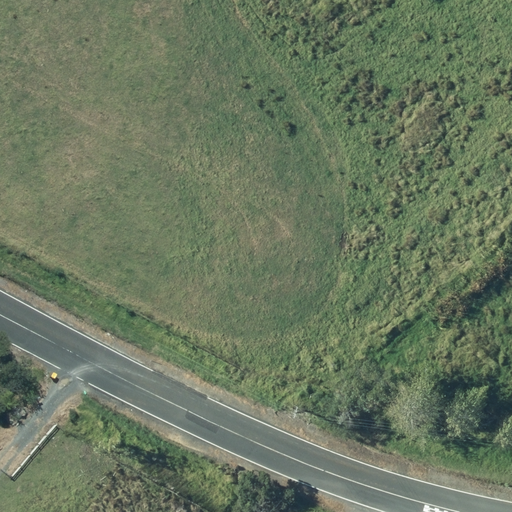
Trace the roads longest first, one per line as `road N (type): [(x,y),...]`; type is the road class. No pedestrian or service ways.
road 1 (tertiary): [(458,511),(249,441),(0,314)]
road 2 (track): [(0,467),(96,366)]
